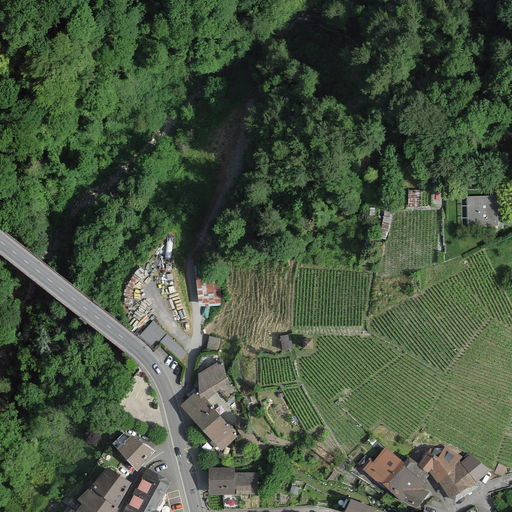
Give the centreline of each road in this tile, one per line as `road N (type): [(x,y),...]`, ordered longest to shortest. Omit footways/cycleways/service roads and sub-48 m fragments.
road 1 (secondary): [(0,241),(134,344),(161,375),(171,405)]
road 2 (residential): [(171,405),(195,354),(191,263),(220,192)]
